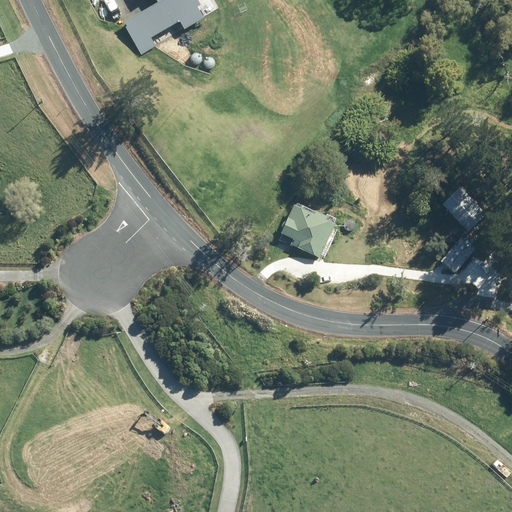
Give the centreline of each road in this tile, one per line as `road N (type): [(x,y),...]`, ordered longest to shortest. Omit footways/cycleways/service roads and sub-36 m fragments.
road 1 (tertiary): [(511,351),(471,331),(327,320),(268,302),(221,271),(160,209)]
road 2 (residential): [(106,270),(117,303),(171,388),(231,450),(221,511)]
road 3 (tertiary): [(160,209),(119,158),(34,0)]
